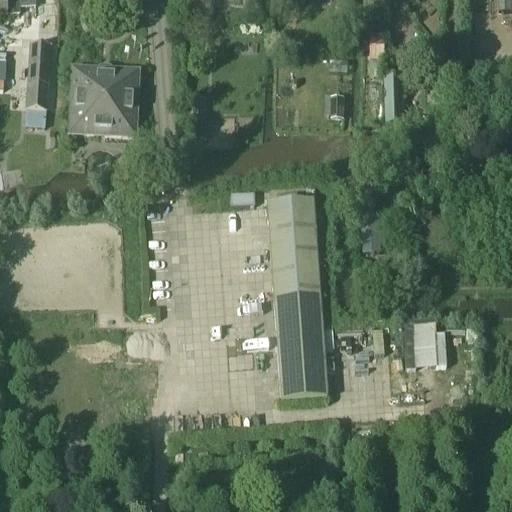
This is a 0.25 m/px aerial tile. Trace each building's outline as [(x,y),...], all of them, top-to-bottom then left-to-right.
[(15,0),(0,0),(0,17),(17,16),(17,10),(15,0)] [(15,0),(17,10),(34,9),(32,0),(15,0)] [(511,0),(498,0),(499,15),(511,15),(511,0)] [(385,57),(386,29),(378,29),(377,34),(372,35),(371,56),(385,57)] [(50,62),(28,62),(29,122),(51,121),(50,62)] [(135,88),(135,77),(83,74),(72,74),(69,125),(69,137),(121,140),(132,140),(133,129),(135,88)] [(383,126),(404,125),(403,78),(382,80),(383,126)] [(467,79),(446,78),(446,90),(466,91),(467,79)] [(428,92),(427,106),(442,107),(443,93),(428,92)] [(349,122),(350,101),(330,102),(331,122),(349,122)] [(187,145),(206,144),(204,102),(186,103),(187,145)] [(279,405),(325,402),(311,204),(266,207),(279,405)] [(379,222),(361,222),(361,256),(379,256),(379,222)] [(109,392),(95,247),(33,253),(47,398),(109,392)] [(463,371),(462,384),(471,384),(472,372),(463,371)]
